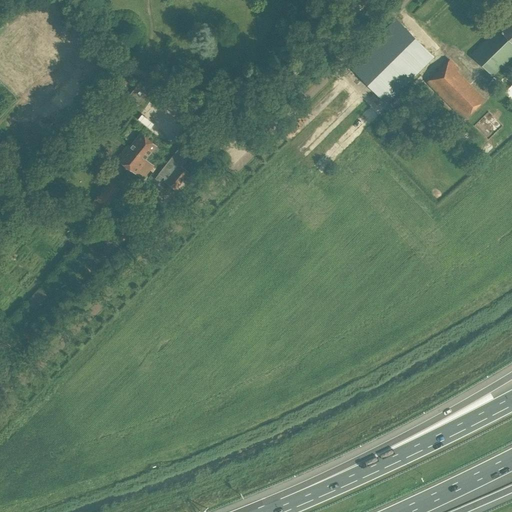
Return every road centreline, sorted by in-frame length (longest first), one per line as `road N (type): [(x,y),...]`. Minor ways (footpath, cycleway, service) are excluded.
road 1 (motorway): [(511,375),(289,501)]
road 2 (motorway): [(511,399),(289,501)]
road 3 (motorway): [(402,511),(511,459)]
